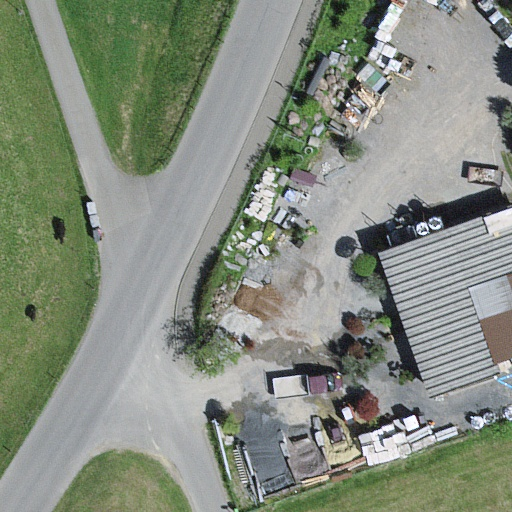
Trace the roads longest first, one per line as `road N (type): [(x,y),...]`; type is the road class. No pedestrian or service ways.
road 1 (unclassified): [(272,0),(139,295)]
road 2 (unclassified): [(139,295),(37,0)]
road 3 (unclassified): [(139,295),(15,511)]
road 4 (unclassified): [(215,511),(139,295)]
